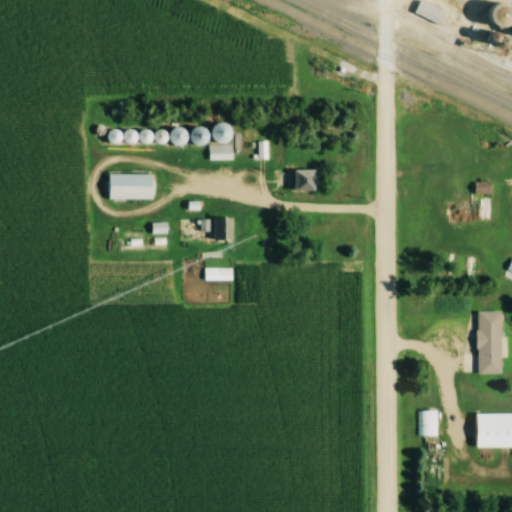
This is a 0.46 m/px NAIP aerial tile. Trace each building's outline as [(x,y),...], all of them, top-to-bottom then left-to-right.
[(228,125),(217,127),(220,143),(231,141),(228,125)] [(211,132),(197,127),(192,143),(207,147),(211,132)] [(175,146),(188,145),(187,129),(174,130),(175,146)] [(289,192),(318,192),(318,171),(289,171),(289,192)] [(99,178),(141,178),(141,204),(100,204),(99,178)] [(214,241),(232,241),(232,219),(214,219),(214,241)] [(154,237),(168,235),(166,223),(152,226),(154,237)] [(478,374),(501,374),(501,311),(478,311),(478,374)] [(411,440),(411,415),(427,415),(428,440),(411,440)] [(465,419),(511,419),(511,449),(465,448),(465,419)]
